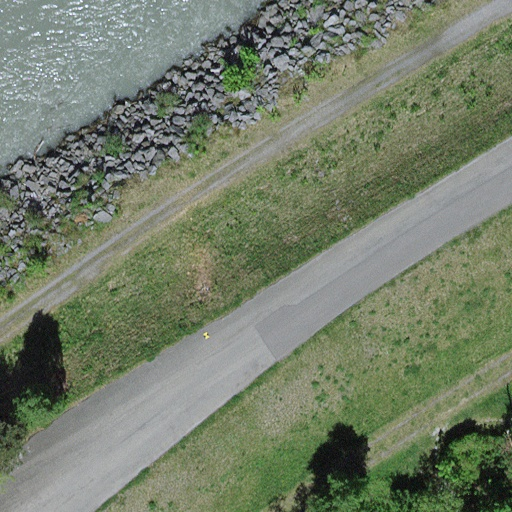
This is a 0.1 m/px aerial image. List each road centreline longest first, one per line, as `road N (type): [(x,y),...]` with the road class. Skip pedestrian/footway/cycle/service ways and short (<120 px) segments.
road 1 (track): [(0,335),(318,118),(510,0)]
road 2 (unclassified): [(511,173),(298,314),(213,384)]
road 3 (unclassified): [(59,511),(213,384)]
